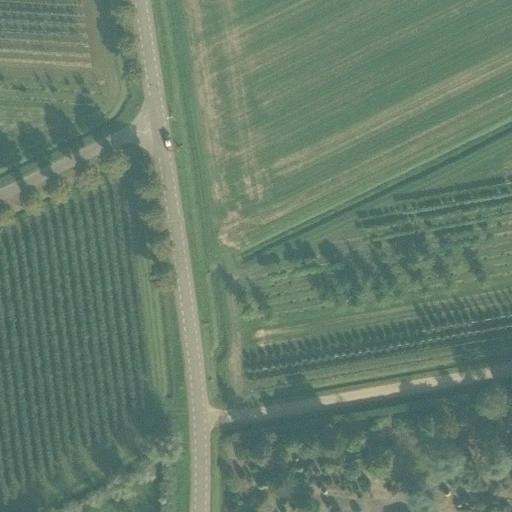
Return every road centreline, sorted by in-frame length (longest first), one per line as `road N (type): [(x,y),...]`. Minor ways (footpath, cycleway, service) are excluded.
road 1 (unclassified): [(198,511),(199,425),(155,125)]
road 2 (track): [(511,371),(199,425)]
road 3 (unclassified): [(0,200),(155,125)]
road 4 (unclassified): [(155,125),(135,0)]
